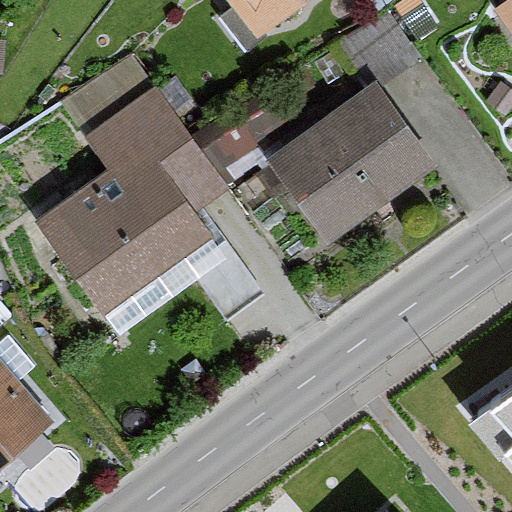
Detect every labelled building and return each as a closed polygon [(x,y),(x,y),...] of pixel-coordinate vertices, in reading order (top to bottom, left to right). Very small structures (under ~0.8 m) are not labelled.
[(221,0),(257,44),(313,0),(221,0)] [(362,0),(373,13),(390,0),(362,0)] [(511,0),(493,14),(511,40),(511,0)] [(62,96),(83,129),(156,83),(135,50),(62,96)] [(436,172),(377,90),(264,171),(324,253),(436,172)] [(225,193),(156,91),(80,142),(105,178),(36,225),(104,324),(213,250),(190,217),(225,193)] [(0,471),(50,427),(0,370),(0,471)] [(511,386),(470,415),(511,464),(511,386)]
